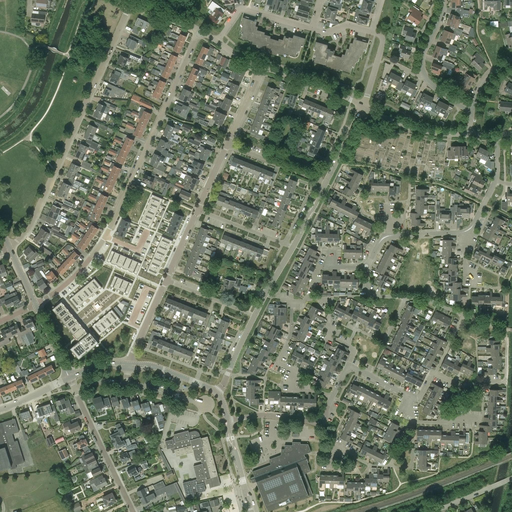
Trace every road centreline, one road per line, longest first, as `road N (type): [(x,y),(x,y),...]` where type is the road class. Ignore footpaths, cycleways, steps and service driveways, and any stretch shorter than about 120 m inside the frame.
road 1 (residential): [(9,247),(30,225),(131,2)]
road 2 (residential): [(105,236),(200,30)]
road 3 (residential): [(331,397),(293,390),(292,370),(278,362),(291,302)]
road 4 (residential): [(133,511),(74,389)]
road 5 (residential): [(463,315),(415,298),(372,295),(367,267)]
